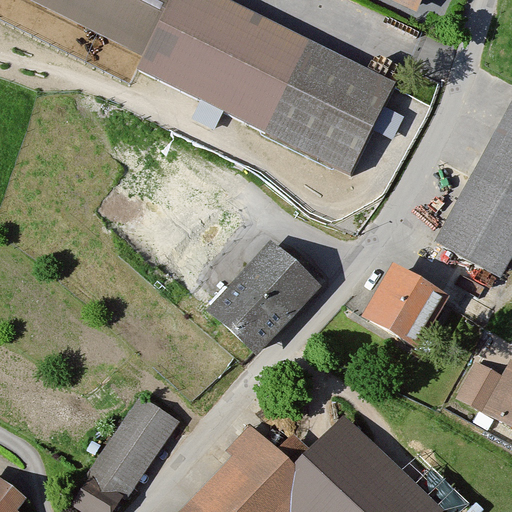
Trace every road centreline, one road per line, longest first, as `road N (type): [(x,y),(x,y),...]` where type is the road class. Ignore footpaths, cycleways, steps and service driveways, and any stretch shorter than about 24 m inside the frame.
road 1 (residential): [(487,0),(462,75),(368,253),(289,356),(137,511)]
road 2 (unknown): [(319,0),(462,75)]
